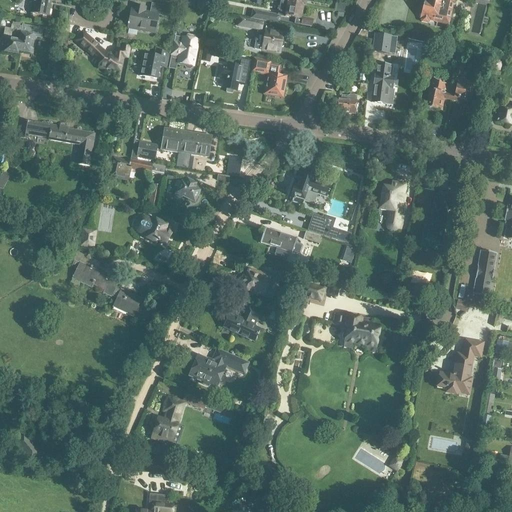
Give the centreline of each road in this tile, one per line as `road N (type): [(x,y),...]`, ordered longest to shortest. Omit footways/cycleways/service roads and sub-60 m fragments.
road 1 (track): [(111,480),(208,248),(252,179)]
road 2 (residential): [(0,83),(297,126)]
road 3 (residential): [(331,296),(438,317),(474,155)]
road 4 (residential): [(297,126),(474,155)]
road 5 (residential): [(297,126),(368,0)]
